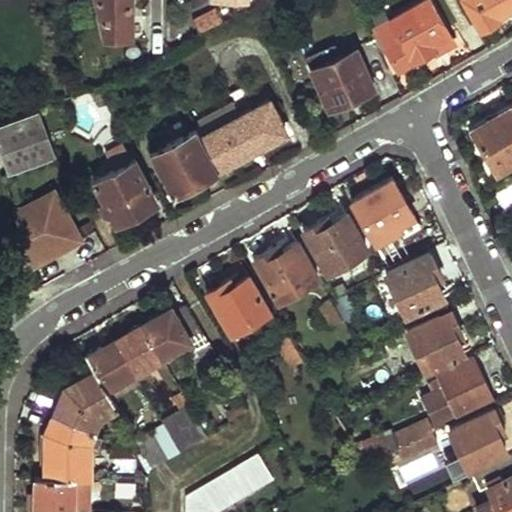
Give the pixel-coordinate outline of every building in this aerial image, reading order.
[(129,0),(91,0),(101,35),(129,36),(129,0)] [(454,36),(432,0),(418,0),(376,24),(400,68),(454,36)] [(511,4),(511,0),(466,0),(480,25),(498,16),(499,18),(511,10),(511,6),(511,5),(511,4)] [(223,19),(216,6),(193,17),(200,31),(223,19)] [(334,37),(303,52),(308,63),(356,41),(354,37),(337,44),(334,37)] [(374,83),(356,41),(308,63),(328,104),(374,83)] [(134,146),(100,82),(92,87),(93,90),(90,91),(101,118),(106,114),(124,151),(134,146)] [(269,95),(200,130),(217,163),(286,128),(269,95)] [(56,153),(40,109),(0,123),(0,152),(7,171),(56,153)] [(511,110),(491,122),(487,116),(468,127),(492,172),(511,160),(511,110)] [(200,130),(196,123),(148,148),(169,187),(217,163),(200,130)] [(156,197),(134,157),(95,177),(116,218),(156,197)] [(411,215),(390,177),(351,201),(373,237),(396,224),(399,230),(409,224),(405,218),(411,215)] [(13,205),(42,260),(86,237),(57,182),(13,205)] [(511,184),(499,192),(508,207),(511,204),(511,184)] [(363,244),(341,207),(303,231),(324,267),(363,244)] [(315,273),(294,236),(255,260),(276,296),(315,273)] [(445,291),(427,251),(384,270),(404,309),(445,291)] [(267,308),(245,270),(207,290),(230,329),(267,308)] [(332,297),(341,312),(349,308),(341,292),(332,297)] [(339,315),(329,296),(317,304),(327,323),(339,315)] [(215,349),(188,301),(176,308),(173,302),(143,320),(163,355),(190,340),(200,358),(215,349)] [(468,347),(448,307),(406,326),(425,367),(468,347)] [(163,355),(143,320),(116,337),(135,372),(163,355)] [(302,359),(288,334),(277,340),(291,365),(302,359)] [(135,372),(116,337),(87,353),(95,368),(107,388),(135,372)] [(489,395),(471,356),(436,372),(444,387),(432,393),(443,417),(489,395)] [(107,388),(95,368),(63,386),(53,413),(93,430),(99,417),(117,406),(107,388)] [(208,433),(184,392),(175,397),(182,409),(162,420),(164,423),(180,451),(208,433)] [(510,446),(491,405),(447,425),(459,452),(454,454),(454,459),(455,465),(461,466),(465,465),(466,467),(510,446)] [(88,441),(93,430),(53,413),(45,432),(45,474),(74,474),(89,474),(88,441)] [(431,427),(426,415),(391,430),(388,425),(360,438),(362,441),(352,446),(361,460),(394,445),(431,427)] [(180,451),(164,423),(136,439),(152,468),(180,451)] [(432,430),(431,427),(394,445),(400,456),(440,438),(437,428),(432,430)] [(271,477),(256,451),(186,492),(186,511),(215,511),(216,510),(271,477)] [(511,511),(511,453),(472,472),(478,485),(486,482),(493,495),(475,504),(479,511),(511,511)] [(73,492),(74,474),(45,474),(35,473),(34,506),(73,507),(89,507),(90,493),(73,492)] [(89,474),(74,474),(73,492),(90,493),(89,474)]
